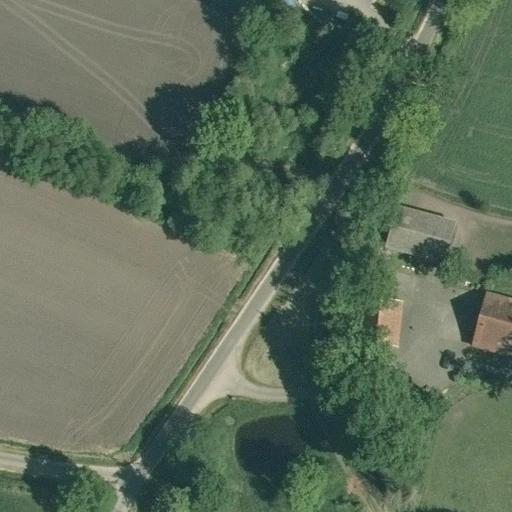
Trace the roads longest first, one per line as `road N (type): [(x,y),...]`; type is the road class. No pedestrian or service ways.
road 1 (unclassified): [(438,0),(406,70),(207,376)]
road 2 (unclassified): [(207,376),(134,480),(125,511)]
road 3 (unclassified): [(207,376),(250,400),(327,398)]
road 4 (track): [(327,398),(374,511)]
